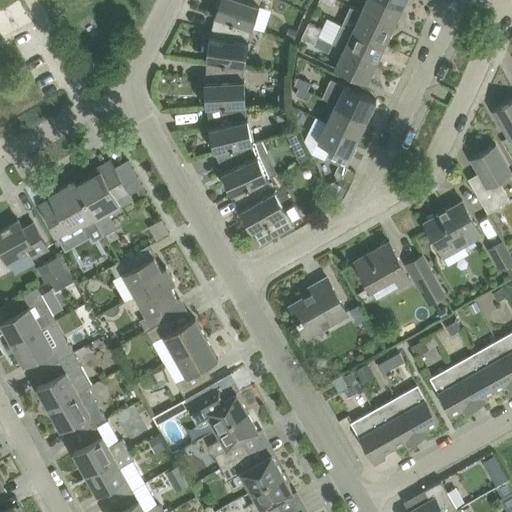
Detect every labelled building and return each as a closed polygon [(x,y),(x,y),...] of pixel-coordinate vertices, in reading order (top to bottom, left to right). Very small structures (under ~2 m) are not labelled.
[(215,15),(252,28),(261,0),(220,0),(216,14),(214,14),(214,15),(215,15)] [(385,0),(366,0),(362,10),(394,26),(402,8),(385,0)] [(351,6),(342,24),(385,44),(394,26),(362,10),(362,11),(351,6)] [(206,60),(207,60),(247,66),(250,41),(252,28),(215,15),(211,35),(209,35),(209,36),(211,37),(208,59),(206,59),(206,60)] [(305,29),(319,35),(322,28),(309,22),(305,29)] [(385,44),(342,24),(333,42),(376,62),(385,44)] [(293,40),(297,31),(290,28),(286,37),(293,40)] [(315,43),(319,35),(305,29),(301,37),(315,43)] [(376,62),(333,42),(333,43),(344,48),(335,67),(367,82),(376,62)] [(206,106),(208,106),(247,104),(246,79),(247,66),(207,60),(206,81),(205,81),(205,82),(206,82),(208,105),(206,105),(206,106)] [(299,86),(307,90),(311,82),(298,77),(295,85),(299,86)] [(377,99),(332,78),(322,96),(368,118),(377,99)] [(311,92),(307,90),(299,86),(296,93),(308,99),(311,92)] [(279,93),(279,102),(288,102),(288,93),(279,93)] [(368,118),(322,96),(322,97),(336,104),(327,122),(359,137),(368,118)] [(511,99),(494,110),(510,139),(511,137),(511,99)] [(248,117),(247,104),(208,106),(211,126),(209,127),(210,128),(211,128),(216,150),(215,150),(215,151),(216,151),(255,142),(248,117)] [(318,140),(331,147),(350,155),(355,146),(359,137),(327,122),(318,140)] [(232,194),(234,193),(267,178),(257,156),(268,151),(262,140),(255,142),(216,151),(223,170),(222,171),(222,172),(224,171),(233,192),(232,193),(232,194)] [(471,158),(481,176),(471,182),(488,212),(511,199),(500,180),(511,172),(511,171),(496,143),(471,158)] [(305,147),(295,152),(300,161),(309,157),(305,147)] [(78,183),(104,234),(117,227),(107,210),(132,196),(112,160),(111,160),(113,164),(78,183)] [(347,168),(339,165),(335,173),(338,179),(341,177),(343,176),(347,168)] [(356,172),(347,168),(343,176),(341,177),(338,183),(348,188),(351,181),(352,181),(356,172)] [(275,191),(269,177),(267,178),(234,193),(241,208),(240,208),(241,209),(242,209),(253,229),(252,229),(253,230),(288,211),(287,210),(286,210),(275,191)] [(41,204),(50,222),(57,233),(81,220),(86,230),(88,229),(94,240),(104,234),(78,183),(76,180),(51,194),(53,198),(41,204)] [(483,235),(473,217),(463,200),(425,221),(434,238),(444,256),(483,235)] [(0,275),(13,268),(9,261),(29,250),(33,256),(49,248),(44,239),(34,222),(24,227),(19,219),(0,229),(0,275)] [(500,270),(507,267),(511,277),(511,254),(504,239),(488,248),(500,270)] [(355,260),(365,278),(371,288),(394,276),(399,286),(412,280),(400,258),(390,241),(355,260)] [(61,251),(37,265),(46,281),(70,268),(61,251)] [(124,273),(136,294),(172,274),(167,265),(162,268),(155,255),(138,265),(132,254),(110,266),(116,277),(124,273)] [(430,303),(445,294),(423,254),(408,263),(430,303)] [(172,274),(136,294),(147,316),(140,319),(147,331),(168,319),(162,308),(179,298),(171,285),(176,282),(172,274)] [(290,304),(308,335),(348,312),(327,276),(309,286),(312,291),(290,304)] [(56,319),(50,308),(38,286),(3,306),(10,318),(1,322),(13,343),(42,327),(56,319)] [(493,292),(498,300),(509,294),(504,286),(493,292)] [(480,310),(476,301),(469,305),(474,313),(480,310)] [(152,341),(164,335),(176,356),(208,339),(196,317),(174,329),(168,319),(147,331),(152,341)] [(447,326),(452,334),(462,329),(457,320),(447,326)] [(75,351),(68,340),(54,348),(42,327),(13,343),(25,364),(34,360),(40,371),(75,351)] [(511,331),(497,339),(511,365),(511,331)] [(176,356),(166,362),(177,381),(183,392),(212,376),(206,365),(219,358),(208,339),(176,356)] [(424,339),(412,345),(418,355),(430,349),(429,349),(424,339)] [(511,365),(497,339),(475,352),(496,389),(508,382),(510,387),(511,386),(511,365)] [(37,386),(49,408),(93,383),(75,351),(40,371),(46,382),(37,386)] [(405,360),(400,351),(392,356),(397,365),(405,360)] [(484,396),(496,389),(475,352),(453,364),(476,406),(487,400),(484,396)] [(375,376),(368,362),(356,369),(363,382),(375,376)] [(431,377),(442,397),(452,414),(464,407),(466,412),(476,406),(453,364),(431,377)] [(351,372),(343,376),(348,386),(345,388),(350,396),(361,390),(351,372)] [(333,379),(340,391),(348,386),(341,374),(333,379)] [(93,384),(93,383),(49,408),(61,429),(70,424),(76,435),(106,418),(88,387),(93,384)] [(418,384),(396,396),(420,438),(430,432),(427,428),(439,421),(418,384)] [(220,401),(214,389),(188,403),(190,407),(201,425),(211,419),(216,428),(248,410),(237,391),(220,401)] [(396,396),(374,409),(395,446),(407,439),(409,444),(420,438),(396,396)] [(158,425),(174,416),(169,407),(153,416),(158,425)] [(383,452),(395,446),(374,409),(352,421),(375,463),(386,457),(383,452)] [(248,410),(216,428),(221,437),(209,444),(221,467),(249,451),(242,439),(259,430),(248,410)] [(86,473),(129,448),(123,438),(119,440),(106,418),(76,435),(82,446),(74,451),(86,473)] [(158,449),(165,445),(159,436),(152,440),(158,449)] [(185,447),(175,452),(180,460),(189,455),(185,447)] [(135,458),(129,448),(86,473),(98,494),(107,489),(113,500),(133,488),(121,466),(135,458)] [(234,488),(246,481),(251,490),(283,472),(272,453),(256,463),(249,451),(221,467),(234,488)] [(488,471),(499,464),(494,454),(483,461),(488,471)] [(184,474),(179,465),(166,472),(171,481),(184,474)] [(283,472),(251,490),(256,499),(249,503),(254,511),(283,511),(277,501),(294,492),(283,472)] [(408,511),(451,511),(461,506),(458,507),(442,480),(425,489),(431,500),(408,511)] [(117,511),(165,511),(160,502),(146,510),(133,488),(113,500),(119,511),(117,511)] [(511,511),(511,491),(503,497),(501,498),(508,511),(511,511)]
